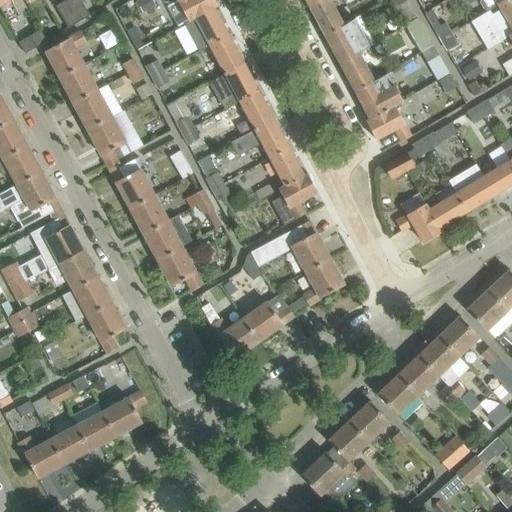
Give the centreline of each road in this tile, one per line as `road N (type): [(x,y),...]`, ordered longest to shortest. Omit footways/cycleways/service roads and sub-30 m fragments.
road 1 (unclassified): [(205,425),(0,54)]
road 2 (unclassified): [(354,203),(237,0)]
road 3 (residential): [(354,203),(352,136),(280,0)]
road 4 (residential): [(205,425),(379,315)]
road 5 (residential): [(267,479),(403,342)]
road 6 (residential): [(75,511),(205,425)]
